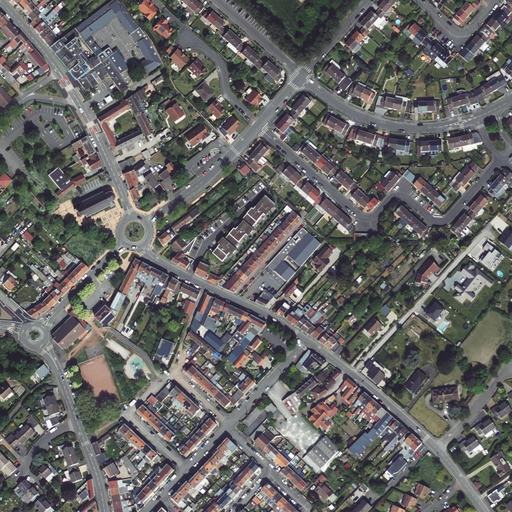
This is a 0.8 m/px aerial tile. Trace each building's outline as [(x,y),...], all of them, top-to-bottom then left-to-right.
[(20,0),(16,5),(21,11),(29,3),(26,0),(20,0)] [(31,0),(29,3),(21,11),(26,16),(37,5),(35,3),(35,2),(33,0),(31,0)] [(40,13),(44,9),(41,6),(47,0),(42,0),(40,2),(37,5),(26,16),(31,21),(36,17),(40,13)] [(146,77),(162,67),(151,47),(140,31),(115,0),(109,0),(91,14),(93,17),(89,20),(91,23),(95,28),(98,26),(98,27),(100,26),(100,24),(105,21),(106,21),(108,19),(108,18),(114,13),(131,34),(128,36),(133,42),(134,42),(144,59),(138,63),(146,77)] [(150,3),(145,0),(137,10),(145,16),(144,17),(149,21),(157,11),(154,9),(149,4),(150,3)] [(198,2),(197,3),(194,0),(187,8),(195,15),(203,6),(198,2)] [(385,0),(384,2),(391,8),(398,0),(385,0)] [(478,9),(484,1),(483,0),(471,0),(466,7),(473,14),(477,9),(478,9)] [(61,1),(58,5),(62,9),(66,6),(61,1)] [(378,12),(384,17),(391,8),(384,2),(378,8),(380,9),(378,12)] [(36,17),(31,21),(28,24),(33,30),(41,22),(44,19),(45,18),(43,15),(49,8),(47,6),(44,9),(40,13),(36,17)] [(500,12),(497,16),(505,22),(508,25),(511,22),(508,19),(511,13),(511,12),(509,10),(504,6),(499,12),(500,12)] [(58,11),(59,10),(57,7),(45,18),(44,19),(41,22),(33,30),(37,35),(46,27),(51,22),(61,12),(61,11),(60,12),(58,11)] [(469,18),(473,14),(466,7),(458,17),(466,23),(470,19),(469,18)] [(208,10),(203,16),(213,24),(219,17),(212,11),(211,13),(208,10)] [(375,14),(372,11),(366,18),(373,24),(379,18),(381,20),(384,17),(378,12),(375,14)] [(108,18),(108,19),(114,15),(130,35),(131,34),(114,13),(108,18)] [(93,30),(95,28),(91,23),(89,20),(93,17),(91,14),(75,27),(79,33),(83,38),(88,34),(89,31),(92,29),(93,30)] [(498,38),(500,35),(497,32),(505,22),(497,16),(494,20),(493,19),(486,27),(495,35),(498,38)] [(225,29),(223,26),(226,23),(219,17),(213,24),(219,30),(218,32),(221,34),(225,29)] [(366,18),(361,24),(364,27),(362,30),(367,35),(370,32),(368,30),(373,24),(366,18)] [(165,23),(160,19),(151,29),(159,36),(160,35),(165,40),(171,32),(167,28),(166,29),(165,28),(163,26),(164,25),(163,25),(165,23)] [(15,30),(7,22),(0,28),(0,31),(8,41),(17,32),(15,30)] [(46,27),(37,35),(41,39),(55,27),(56,26),(55,24),(53,26),(54,26),(52,27),(51,26),(52,24),(53,24),(51,22),(50,23),(46,27)] [(411,29),(420,37),(426,29),(419,24),(418,25),(416,23),(411,29)] [(45,44),(49,48),(63,36),(60,33),(67,27),(66,25),(62,28),(45,44)] [(55,27),(41,39),(45,44),(62,28),(60,26),(57,29),(55,27)] [(126,83),(119,72),(108,56),(101,61),(100,60),(95,54),(94,53),(88,57),(80,47),(78,42),(76,35),(79,33),(75,27),(63,36),(49,48),(68,69),(69,68),(70,67),(72,66),(73,69),(75,70),(76,70),(76,73),(78,75),(77,76),(77,77),(84,87),(85,88),(91,84),(91,86),(98,81),(97,81),(100,79),(100,80),(104,77),(103,74),(107,71),(109,75),(112,76),(113,78),(113,80),(118,89),(126,84),(126,83)] [(480,37),(477,41),(484,47),(495,35),(486,27),(479,36),(480,37)] [(229,29),(228,31),(225,29),(221,34),(230,42),(236,35),(229,29)] [(418,40),(420,37),(411,29),(408,32),(418,40)] [(420,37),(423,39),(432,46),(436,41),(436,40),(432,36),(433,35),(426,29),(420,37)] [(362,30),(359,32),(358,31),(352,38),(359,44),(361,47),(365,43),(362,41),(367,35),(362,30)] [(19,42),(23,38),(19,33),(18,34),(18,33),(15,37),(18,41),(19,42)] [(83,38),(93,51),(99,47),(88,34),(83,38)] [(227,45),(236,53),(239,50),(243,45),(241,42),(242,41),(236,35),(230,42),(227,45)] [(3,48),(7,53),(19,42),(18,41),(15,37),(3,48)] [(352,38),(346,45),(347,46),(345,49),(351,54),(359,44),(352,38)] [(436,41),(432,46),(427,52),(432,56),(433,55),(440,61),(441,60),(450,49),(443,44),(442,45),(436,41)] [(473,43),(466,51),(475,58),(484,47),(477,41),(474,44),(473,43)] [(23,53),(25,55),(32,49),(28,44),(23,48),(20,50),(22,52),(24,49),(25,51),(23,53)] [(239,50),(248,58),(254,51),(247,45),(246,47),(243,45),(239,50)] [(95,54),(100,60),(112,52),(116,49),(119,55),(121,54),(116,46),(111,50),(107,46),(95,54)] [(174,51),(169,46),(164,51),(169,56),(174,51)] [(37,64),(42,60),(32,49),(25,55),(20,60),(24,64),(28,61),(32,65),(33,67),(37,64)] [(113,52),(108,56),(119,72),(124,69),(129,77),(132,75),(122,59),(124,58),(121,54),(119,55),(116,49),(112,52),(113,52)] [(180,53),(175,49),(174,51),(169,56),(168,57),(171,60),(169,61),(178,69),(187,60),(180,53)] [(455,56),(456,55),(450,49),(441,60),(450,68),(458,59),(455,56)] [(261,57),(254,51),(248,58),(245,62),(251,67),(254,64),(257,66),(262,61),(259,58),(261,57)] [(260,68),(261,67),(268,72),(274,65),(268,59),(264,63),(262,61),(257,66),(260,68)] [(24,73),(29,69),(24,64),(20,60),(15,64),(19,69),(23,71),(24,73)] [(196,60),(194,62),(186,69),(197,80),(205,72),(202,70),(199,66),(200,65),(196,60)] [(3,62),(0,64),(0,65),(6,72),(10,69),(3,62)] [(335,62),(328,70),(332,74),(333,73),(338,77),(344,70),(335,62)] [(10,69),(6,72),(11,76),(16,71),(19,75),(23,71),(19,69),(15,64),(10,69)] [(44,64),(39,67),(42,72),(47,69),(48,68),(44,64)] [(0,70),(0,71),(11,81),(13,79),(11,76),(6,72),(0,65),(0,70)] [(279,73),(281,71),(274,65),(268,72),(265,75),(272,81),(274,78),(277,80),(282,75),(279,73)] [(69,68),(68,69),(69,72),(71,74),(73,76),(76,77),(77,77),(77,76),(78,75),(76,73),(76,70),(75,70),(73,69),(72,66),(70,67),(69,68)] [(30,79),(42,72),(39,67),(31,72),(27,74),(30,79)] [(126,83),(129,80),(127,78),(129,77),(124,69),(119,72),(126,83)] [(511,79),(505,69),(492,76),(495,81),(500,89),(504,87),(505,86),(506,87),(511,82),(511,79)] [(338,77),(342,82),(342,83),(346,87),(353,79),(344,70),(338,77)] [(206,85),(207,84),(204,81),(192,93),(197,98),(199,96),(205,103),(214,94),(210,89),(206,85)] [(480,90),(484,100),(495,94),(494,93),(500,89),(495,81),(480,90)] [(359,84),(354,93),(359,96),(360,95),(366,98),(370,89),(359,84)] [(250,95),(247,98),(254,104),(258,100),(259,101),(263,96),(259,92),(260,90),(258,89),(257,90),(255,89),(252,86),(247,92),(250,95)] [(0,87),(0,104),(1,106),(9,99),(0,87)] [(142,88),(127,98),(131,106),(135,115),(142,111),(147,108),(142,99),(147,96),(142,88)] [(463,96),(466,105),(472,104),(472,105),(478,103),(484,100),(480,90),(472,92),(471,89),(468,88),(461,90),(463,96)] [(381,94),(370,89),(366,98),(371,100),(371,101),(376,104),(381,94)] [(313,98),(308,93),(305,96),(304,95),(298,101),(305,107),(313,98)] [(466,105),(463,96),(451,99),(454,110),(460,108),(460,107),(466,105)] [(384,97),(380,108),(390,110),(391,109),(397,111),(399,101),(384,97)] [(403,112),(403,113),(414,116),(415,100),(400,97),(399,101),(397,111),(403,112)] [(110,128),(107,122),(131,106),(127,98),(120,103),(121,104),(97,119),(104,132),(110,128)] [(223,107),(215,100),(206,109),(217,120),(226,112),(223,109),(222,108),(223,107)] [(432,111),(438,110),(438,111),(444,111),(444,100),(431,101),(432,111)] [(298,101),(292,108),(294,109),(292,111),(297,116),(305,107),(298,101)] [(425,111),(432,111),(431,101),(419,101),(419,112),(425,112),(425,111)] [(174,123),(184,115),(180,110),(179,108),(179,107),(176,103),(165,111),(174,123)] [(145,135),(152,132),(142,111),(135,115),(145,135)] [(289,126),(297,116),(292,111),(289,114),(287,113),(282,120),(289,126)] [(339,119),(333,116),(334,116),(328,112),(323,122),(334,128),(339,119)] [(240,125),(233,117),(222,128),(230,136),(236,131),(235,130),(240,125)] [(345,122),(344,123),(339,119),(334,128),(345,134),(350,124),(345,122)] [(282,120),(276,126),(277,127),(275,130),(280,135),(280,138),(282,139),(291,128),(289,126),(282,120)] [(204,140),(209,136),(201,125),(185,137),(192,148),(200,142),(199,141),(203,138),(204,140)] [(361,130),(361,129),(355,127),(352,137),(363,141),(366,131),(361,130)] [(140,129),(116,142),(112,133),(106,136),(113,152),(143,136),(140,129)] [(373,132),(373,133),(366,131),(363,141),(375,145),(379,134),(373,132)] [(459,135),(461,145),(465,144),(465,147),(467,147),(473,146),(474,145),(473,142),(481,140),(478,136),(477,134),(475,133),(474,131),(472,131),(465,133),(465,134),(459,135)] [(391,137),(381,135),(379,146),(396,149),(397,139),(391,138),(391,137)] [(446,137),(449,148),(461,145),(459,135),(453,137),(452,136),(446,137)] [(94,153),(86,137),(72,145),(75,150),(83,146),(88,156),(94,153)] [(307,138),(300,147),(302,149),(301,151),(308,157),(314,150),(317,147),(307,138)] [(434,138),(434,139),(428,139),(428,150),(428,153),(436,153),(436,149),(441,149),(440,138),(434,138)] [(403,140),(397,139),(396,149),(408,151),(410,140),(404,139),(403,140)] [(421,140),(421,139),(415,139),(416,154),(419,154),(419,150),(428,150),(428,139),(421,140)] [(263,144),(261,143),(255,149),(263,155),(271,146),(265,141),(263,144)] [(150,156),(147,149),(141,152),(143,155),(144,155),(145,159),(150,156)] [(255,149),(249,156),(250,157),(246,161),(255,172),(261,166),(256,162),(259,159),(264,164),(267,160),(263,155),(255,149)] [(314,163),(320,156),(314,150),(308,157),(314,163)] [(91,171),(102,166),(94,153),(88,156),(81,160),(78,162),(79,164),(81,163),(83,166),(88,164),(91,171)] [(328,159),(322,153),(320,156),(314,163),(320,168),(328,159)] [(78,162),(81,160),(78,155),(73,157),(75,161),(72,163),(73,165),(75,164),(78,162)] [(134,164),(131,158),(126,160),(129,167),(134,164)] [(333,173),(338,167),(328,159),(320,168),(327,174),(331,171),(333,173)] [(125,161),(118,164),(121,170),(128,167),(125,161)] [(146,167),(142,162),(133,169),(133,170),(123,174),(126,182),(136,178),(135,175),(146,167)] [(157,176),(161,181),(176,170),(169,162),(164,165),(166,168),(157,176)] [(469,163),(461,173),(468,179),(474,172),(472,171),(474,168),(469,163)] [(245,176),(251,171),(245,164),(239,169),(245,176)] [(280,169),(289,177),(296,170),(289,164),(288,166),(285,164),(280,169)] [(341,182),(347,175),(338,167),(333,173),(336,175),(334,177),(341,182)] [(60,191),(70,183),(69,182),(61,172),(58,168),(48,176),(60,191)] [(289,177),(280,169),(278,172),(287,180),(289,177)] [(0,176),(0,179),(7,185),(14,177),(6,170),(0,176)] [(302,176),(296,170),(289,177),(296,183),(294,185),(297,187),(303,180),(301,178),(302,176)] [(394,172),(392,171),(386,177),(393,183),(401,174),(396,170),(394,172)] [(511,179),(511,173),(508,170),(497,182),(506,190),(507,190),(509,188),(508,185),(508,184),(511,179)] [(461,173),(453,182),(458,187),(460,184),(462,185),(468,179),(461,173)] [(70,183),(73,188),(86,181),(82,175),(69,182),(70,183)] [(156,183),(151,175),(143,180),(147,185),(150,190),(157,184),(159,183),(157,182),(156,183)] [(341,182),(347,188),(348,186),(351,189),(356,183),(347,175),(341,182)] [(419,176),(418,178),(415,176),(411,181),(413,183),(420,189),(426,182),(419,176)] [(380,184),(378,182),(376,185),(385,193),(393,183),(386,177),(380,184)] [(136,178),(126,182),(129,190),(139,184),(136,178)] [(139,184),(129,190),(134,203),(142,196),(140,190),(147,185),(143,180),(139,184)] [(308,194),(314,187),(308,181),(306,182),(303,180),(297,187),(300,190),(302,188),(308,194)] [(254,199),(266,188),(260,182),(249,193),(254,199)] [(420,189),(426,195),(433,187),(426,182),(420,189)] [(490,192),(496,197),(498,199),(506,190),(497,182),(491,188),(493,189),(490,192)] [(70,183),(60,191),(56,194),(60,198),(73,188),(70,183)] [(351,194),(357,200),(364,193),(357,187),(358,185),(356,183),(351,189),(354,191),(351,194)] [(163,191),(157,184),(150,190),(156,197),(163,191)] [(321,192),(314,187),(308,194),(306,196),(315,204),(322,196),(320,194),(321,192)] [(433,187),(426,195),(433,201),(439,193),(433,187)] [(112,192),(110,189),(78,204),(79,207),(78,207),(78,208),(75,210),(74,209),(73,209),(73,210),(72,211),(73,212),(74,212),(76,216),(75,216),(76,218),(77,218),(77,219),(79,218),(78,217),(81,215),(82,216),(83,216),(85,219),(86,219),(86,218),(108,207),(109,208),(114,206),(113,203),(114,203),(114,202),(114,201),(115,200),(116,199),(115,199),(115,197),(115,196),(115,195),(114,195),(113,194),(113,193),(112,192)] [(480,193),(474,200),(481,206),(489,197),(484,192),(482,195),(480,193)] [(370,199),(364,193),(357,200),(364,206),(366,205),(371,209),(372,208),(377,203),(371,198),(370,199)] [(446,199),(439,193),(433,201),(439,206),(446,199)] [(265,197),(275,206),(276,205),(266,196),(265,197)] [(324,212),(326,210),(332,203),(326,197),(325,199),(322,196),(315,204),(324,212)] [(263,210),(259,214),(254,210),(252,209),(242,220),(244,221),(238,228),(243,232),(241,235),(236,230),(234,229),(225,239),(223,238),(218,244),(220,245),(225,250),(223,252),(218,248),(213,253),(227,266),(232,260),(234,262),(242,253),(240,252),(248,242),(250,244),(259,233),(257,232),(262,226),(266,222),(263,219),(275,206),(265,197),(256,207),(260,211),(262,209),(263,210)] [(470,208),(468,210),(473,215),(481,206),(474,200),(468,206),(470,208)] [(396,202),(391,208),(401,216),(407,209),(400,203),(399,204),(396,202)] [(339,208),(332,203),(326,210),(333,215),(339,208)] [(292,214),(294,212),(287,205),(284,209),(288,213),(289,212),(292,214)] [(179,220),(183,225),(186,223),(196,215),(194,212),(197,210),(195,208),(179,220)] [(339,221),(345,214),(339,208),(333,215),(339,221)] [(407,222),(413,215),(407,209),(401,216),(398,219),(404,225),(407,222)] [(464,211),(458,218),(465,224),(473,215),(468,210),(466,212),(464,211)] [(292,214),(291,216),(298,222),(300,220),(302,218),(294,212),(292,214)] [(345,214),(339,221),(337,224),(342,229),(343,229),(345,227),(348,229),(354,224),(351,221),(352,220),(345,214)] [(413,215),(407,222),(414,227),(420,220),(413,215)] [(291,216),(287,220),(295,226),(297,224),(298,222),(291,216)] [(457,233),(465,224),(458,218),(453,224),(454,225),(452,228),(457,233)] [(176,231),(183,225),(179,220),(172,226),(173,227),(176,231)] [(276,224),(287,234),(290,232),(291,230),(283,224),(281,222),(279,220),(276,223),(276,224)] [(283,224),(291,230),(293,228),(295,226),(287,220),(285,221),(283,224)] [(425,228),(427,226),(420,220),(414,227),(423,235),(428,230),(425,228)] [(273,228),(284,238),(286,235),(287,234),(276,224),(273,228)] [(287,282),(321,242),(303,226),(267,265),(287,282)] [(173,227),(166,233),(171,239),(178,233),(176,231),(173,227)] [(266,229),(270,232),(280,242),(282,240),(284,238),(273,228),(271,230),(268,227),(266,229)] [(499,241),(511,251),(511,249),(511,232),(508,229),(499,241)] [(29,241),(32,238),(25,231),(22,234),(29,241)] [(171,239),(166,233),(165,231),(161,234),(163,236),(168,242),(171,239)] [(266,236),(277,246),(279,244),(280,242),(270,232),(266,236)] [(181,252),(189,243),(185,239),(181,234),(171,242),(175,247),(174,248),(179,253),(181,252)] [(265,243),(273,250),(275,248),(277,246),(266,236),(264,235),(261,239),(265,243)] [(43,241),(37,236),(34,239),(39,245),(43,241)] [(163,236),(160,239),(161,242),(164,246),(168,242),(163,236)] [(15,242),(9,248),(13,252),(18,246),(15,242)] [(185,254),(187,255),(188,252),(189,253),(193,245),(189,243),(181,252),(185,254)] [(262,247),(269,254),(271,252),(273,250),(265,243),(262,247)] [(483,255),(480,260),(490,268),(494,263),(493,263),(497,258),(499,259),(502,255),(496,250),(496,249),(488,243),(483,248),(488,252),(489,253),(486,257),(485,257),(483,255)] [(327,257),(333,250),(327,244),(314,259),(319,263),(317,266),(322,270),(330,261),(327,257)] [(249,249),(253,253),(263,261),(265,259),(266,258),(258,251),(255,248),(253,250),(250,247),(249,249)] [(262,247),(258,251),(266,258),(268,255),(269,254),(262,247)] [(84,273),(88,269),(75,257),(74,258),(67,250),(64,253),(73,262),(74,263),(75,264),(77,266),(84,273)] [(48,260),(44,256),(41,253),(38,255),(46,263),(48,260)] [(251,259),(259,265),(261,263),(263,261),(253,253),(249,257),(251,259)] [(58,255),(55,259),(63,267),(65,264),(60,258),(61,257),(58,255)] [(172,262),(179,266),(183,258),(177,255),(177,256),(172,262)] [(186,270),(190,263),(183,258),(179,266),(186,270)] [(109,324),(117,317),(134,281),(143,263),(135,259),(110,310),(106,306),(95,317),(102,324),(102,328),(109,328),(109,324)] [(247,263),(255,270),(258,267),(259,265),(251,259),(247,263)] [(415,282),(421,284),(421,281),(426,282),(427,277),(431,272),(433,270),(435,272),(439,267),(430,259),(423,266),(424,266),(418,273),(415,282)] [(241,264),(252,273),(253,271),(255,270),(247,263),(244,260),(241,264)] [(73,262),(69,266),(72,269),(72,268),(74,270),(81,276),(84,273),(77,266),(75,264),(74,263),(73,262)] [(210,272),(212,267),(201,262),(196,274),(208,280),(211,273),(210,272)] [(149,266),(143,263),(134,281),(140,284),(149,266)] [(241,267),(239,269),(248,277),(250,276),(252,273),(241,264),(239,263),(239,264),(241,267)] [(476,297),(471,293),(481,280),(490,288),(494,282),(477,269),(474,272),(471,270),(474,266),(470,263),(467,267),(466,266),(461,273),(469,279),(470,280),(467,284),(466,283),(462,288),(460,286),(457,290),(459,292),(454,297),(462,304),(467,298),(471,302),(476,297)] [(59,299),(62,295),(55,289),(32,265),(28,269),(32,273),(37,278),(38,278),(47,288),(48,289),(52,292),(59,299)] [(69,266),(65,269),(68,272),(69,272),(71,273),(77,280),(81,276),(74,270),(72,268),(72,269),(69,266)] [(149,266),(140,284),(145,287),(154,269),(149,266)] [(234,272),(245,281),(247,278),(248,277),(239,269),(237,267),(235,269),(233,268),(231,269),(234,272)] [(0,280),(5,286),(9,289),(17,283),(15,281),(17,278),(8,269),(0,277),(0,280)] [(61,270),(60,272),(66,278),(73,285),(77,280),(71,273),(69,272),(68,272),(65,269),(65,270),(63,271),(61,270)] [(158,286),(164,274),(154,269),(145,287),(142,293),(151,298),(158,286)] [(62,282),(69,288),(73,285),(66,278),(58,270),(55,274),(58,278),(59,278),(60,280),(62,282)] [(233,278),(241,285),(244,282),(245,281),(234,272),(231,276),(233,278)] [(427,277),(432,282),(436,277),(431,272),(427,277)] [(34,282),(38,278),(37,278),(32,273),(29,276),(31,278),(33,281),(34,281),(34,282)] [(169,277),(164,274),(158,286),(151,298),(150,300),(153,301),(154,299),(155,299),(156,298),(159,296),(163,288),(167,290),(173,278),(169,277)] [(212,282),(218,285),(223,279),(223,278),(224,277),(222,275),(220,277),(216,275),(212,282)] [(240,287),(241,285),(233,278),(232,280),(226,275),(224,277),(230,282),(238,289),(240,287)] [(49,276),(46,279),(55,289),(62,295),(65,292),(59,285),(55,281),(49,276)] [(298,287),(296,285),(301,280),(298,277),(295,280),(284,293),(285,293),(289,297),(298,287)] [(58,278),(55,281),(59,285),(65,292),(69,288),(62,282),(60,280),(59,278),(58,278)] [(180,282),(173,278),(167,290),(161,302),(167,305),(169,300),(168,300),(173,292),(174,292),(180,282)] [(33,281),(30,284),(36,290),(39,286),(34,282),(34,281),(33,281)] [(180,282),(174,292),(174,294),(178,295),(180,289),(183,283),(180,282)] [(228,284),(224,288),(234,293),(238,289),(230,282),(228,284)] [(193,297),(196,289),(184,284),(180,292),(190,296),(193,297)] [(55,302),(59,299),(52,292),(48,289),(47,288),(44,291),(45,292),(47,294),(48,296),(55,302)] [(266,290),(255,302),(270,309),(277,301),(274,298),(274,297),(266,290)] [(49,309),(55,302),(48,296),(47,294),(45,292),(42,295),(46,298),(42,302),(49,309)] [(216,298),(205,294),(194,319),(204,327),(210,312),(211,309),(214,304),(216,298)] [(223,302),(216,298),(214,304),(217,305),(216,307),(220,309),(223,302)] [(193,301),(192,302),(189,301),(184,313),(187,314),(191,315),(196,302),(193,301)] [(49,309),(42,302),(39,304),(39,302),(34,305),(36,306),(26,313),(32,318),(35,318),(49,309)] [(274,311),(277,313),(285,304),(281,302),(274,311)] [(299,303),(286,319),(292,323),(305,308),(299,303)] [(386,315),(392,308),(386,303),(380,310),(386,315)] [(217,305),(214,304),(211,309),(219,312),(220,309),(216,307),(217,305)] [(285,304),(277,313),(283,317),(290,309),(285,304)] [(296,326),(312,308),(308,304),(305,308),(292,323),(296,326)] [(427,310),(424,314),(429,318),(428,319),(433,323),(439,315),(441,317),(445,312),(435,304),(429,312),(427,310)] [(242,320),(246,312),(231,305),(227,313),(242,320)] [(312,308),(296,326),(301,329),(317,312),(312,308)] [(92,328),(88,324),(87,324),(87,325),(72,310),(68,314),(71,317),(52,335),(54,337),(52,339),(62,349),(64,347),(66,349),(78,337),(80,340),(92,328)] [(317,312),(301,329),(306,332),(321,316),(323,314),(319,310),(317,312)] [(246,322),(252,315),(246,312),(242,320),(245,321),(246,322)] [(231,321),(238,324),(242,320),(227,313),(225,318),(231,321)] [(186,326),(191,315),(187,314),(185,319),(182,318),(180,323),(186,326)] [(237,345),(238,346),(239,345),(240,344),(249,334),(254,328),(259,319),(252,315),(246,322),(245,321),(237,332),(236,334),(235,335),(233,336),(232,338),(239,343),(237,345)] [(321,316),(306,332),(311,336),(319,327),(321,325),(320,324),(324,319),(321,316)] [(383,324),(374,316),(364,327),(373,335),(383,324)] [(239,345),(244,349),(245,348),(266,323),(259,319),(254,328),(249,334),(240,344),(239,345)] [(319,341),(324,345),(334,334),(330,330),(331,328),(329,326),(324,330),(323,331),(325,333),(319,341)] [(319,327),(311,336),(316,339),(323,331),(324,330),(319,327)] [(187,339),(188,340),(190,338),(194,341),(198,336),(192,330),(188,336),(187,339)] [(325,333),(323,331),(316,339),(319,341),(325,333)] [(232,338),(233,336),(231,335),(224,344),(211,332),(205,339),(218,351),(217,351),(219,353),(232,338)] [(324,345),(335,352),(345,340),(336,332),(334,334),(324,345)] [(194,341),(196,342),(192,347),(196,351),(200,346),(200,345),(204,341),(203,341),(204,340),(198,336),(194,341)] [(170,354),(174,343),(162,338),(156,353),(168,358),(170,354)] [(251,352),(259,342),(256,339),(248,349),(251,352)] [(204,341),(200,345),(200,346),(203,348),(206,351),(211,346),(204,340),(203,341),(204,341)] [(211,346),(206,351),(207,351),(205,355),(211,360),(213,357),(217,360),(218,359),(219,360),(223,356),(219,353),(217,351),(211,346)] [(244,349),(232,364),(238,369),(245,361),(252,354),(245,348),(244,349)] [(382,348),(376,354),(382,361),(389,354),(382,348)] [(265,359),(269,353),(265,350),(261,355),(265,359)] [(314,353),(309,350),(298,362),(303,366),(314,353)] [(232,353),(227,359),(232,364),(237,358),(232,353)] [(310,368),(309,368),(314,362),(321,367),(326,362),(314,353),(303,366),(308,371),(310,368)] [(260,355),(257,360),(256,361),(260,364),(265,359),(261,355),(260,355)] [(194,359),(184,369),(188,373),(195,365),(196,364),(198,363),(194,359)] [(370,359),(365,365),(372,370),(369,374),(379,382),(386,374),(383,371),(386,368),(376,360),(374,362),(370,359)] [(303,366),(298,362),(297,364),(295,365),(304,374),(310,373),(309,371),(308,371),(303,366)] [(35,371),(43,381),(52,374),(43,364),(35,371)] [(188,373),(193,378),(200,370),(201,369),(196,364),(195,365),(188,373)] [(200,370),(193,378),(198,383),(204,376),(205,375),(208,373),(209,371),(207,370),(204,372),(201,369),(200,370)] [(317,377),(320,381),(320,380),(328,390),(336,383),(334,381),(342,373),(337,369),(330,376),(324,370),(317,377)] [(406,386),(409,388),(422,372),(419,370),(406,386)] [(15,374),(12,371),(1,380),(4,384),(15,374)] [(422,385),(428,377),(422,372),(409,388),(414,392),(421,384),(422,385)] [(242,373),(238,377),(250,388),(253,386),(254,384),(242,373)] [(211,380),(204,388),(209,393),(215,386),(218,383),(215,380),(220,376),(217,374),(213,378),(211,380)] [(198,383),(204,388),(211,380),(205,375),(204,376),(198,383)] [(318,383),(313,377),(296,391),(301,397),(309,390),(318,383)] [(357,386),(348,378),(339,388),(345,393),(341,397),(345,400),(357,386)] [(239,389),(245,394),(248,391),(250,388),(241,380),(238,382),(241,385),(238,388),(239,389)] [(215,386),(209,393),(214,398),(221,390),(222,390),(223,388),(218,383),(215,386)] [(310,392),(315,399),(327,391),(324,387),(320,383),(318,386),(310,392)] [(170,389),(173,392),(178,387),(174,384),(170,389)] [(0,398),(3,401),(13,393),(6,385),(0,390),(0,398)] [(167,386),(164,389),(170,395),(173,392),(170,389),(167,386)] [(351,408),(353,405),(351,403),(358,395),(360,397),(365,392),(357,386),(345,402),(349,406),(351,408)] [(459,399),(458,386),(434,389),(435,401),(457,399),(459,399)] [(173,403),(183,392),(178,387),(173,392),(170,395),(173,397),(171,400),(173,403)] [(214,398),(219,403),(220,402),(227,395),(227,394),(228,393),(223,388),(222,390),(221,390),(214,398)] [(164,389),(162,392),(167,397),(170,395),(164,389)] [(238,390),(236,393),(242,398),(245,394),(239,389),(238,390)] [(293,415),(300,410),(305,406),(300,398),(301,397),(296,391),(295,391),(283,400),(293,415)] [(162,392),(159,395),(165,400),(167,397),(162,392)] [(178,410),(180,407),(189,398),(183,392),(173,403),(177,406),(176,408),(178,410)] [(354,405),(356,407),(357,406),(359,405),(360,406),(362,404),(369,396),(365,392),(360,397),(354,405)] [(42,400),(44,399),(47,408),(57,404),(53,395),(50,397),(49,393),(41,396),(42,400)] [(236,393),(232,397),(238,402),(242,398),(236,393)] [(227,395),(220,402),(225,407),(231,401),(235,405),(237,403),(231,398),(227,394),(227,395)] [(152,404),(148,408),(144,405),(137,413),(143,418),(153,407),(159,400),(156,397),(154,395),(149,401),(152,404)] [(156,397),(159,400),(162,403),(165,400),(159,395),(156,397)] [(354,414),(356,415),(360,409),(363,411),(366,407),(373,399),(369,396),(362,404),(360,406),(354,414)] [(186,412),(195,403),(189,398),(180,407),(186,412)] [(360,414),(365,418),(366,417),(368,414),(370,412),(371,411),(378,403),(373,399),(366,407),(363,411),(360,414)] [(323,401),(318,405),(332,418),(341,407),(337,404),(332,410),(323,401)] [(502,419),(511,410),(511,409),(506,402),(498,409),(497,407),(494,409),(491,412),(497,420),(500,417),(502,419)] [(191,420),(196,415),(201,409),(195,403),(186,412),(185,414),(191,420)] [(267,412),(273,405),(270,403),(264,409),(267,412)] [(369,421),(372,419),(382,407),(378,403),(371,411),(370,412),(368,414),(366,417),(370,420),(369,421)] [(48,429),(56,425),(60,423),(56,414),(60,413),(57,404),(47,408),(50,416),(44,418),(48,429)] [(273,405),(267,412),(271,415),(276,409),(275,407),(273,405)] [(332,418),(318,405),(312,412),(315,414),(310,419),(320,430),(323,427),(327,431),(334,424),(330,420),(332,418)] [(143,418),(148,423),(158,413),(158,412),(155,410),(153,407),(143,418)] [(387,412),(382,407),(372,419),(377,423),(387,412)] [(201,409),(196,415),(199,418),(204,412),(201,409)] [(276,409),(271,415),(273,417),(272,418),(278,424),(283,417),(281,414),(276,409)] [(18,425),(25,433),(33,426),(30,424),(36,418),(30,411),(24,417),(23,416),(20,419),(21,420),(17,424),(18,425)] [(381,433),(395,419),(387,412),(377,423),(374,426),(372,429),(369,432),(367,429),(358,439),(355,441),(347,449),(357,459),(381,433)] [(163,418),(158,413),(148,423),(153,429),(163,418)] [(216,426),(207,417),(203,421),(212,430),(216,426)] [(153,429),(158,433),(168,423),(163,418),(153,429)] [(395,419),(381,433),(383,436),(387,432),(388,434),(381,442),(382,443),(386,439),(388,437),(401,424),(395,419)] [(492,430),(496,426),(490,419),(483,425),(482,424),(478,427),(475,430),(481,436),(484,433),(486,435),(488,438),(495,433),(492,430)] [(203,428),(201,430),(207,436),(210,433),(212,430),(203,421),(200,425),(203,428)] [(121,436),(123,439),(124,437),(126,435),(133,429),(126,423),(120,430),(124,434),(121,436)] [(158,433),(164,439),(174,428),(168,423),(158,433)] [(388,437),(386,439),(389,443),(395,437),(405,427),(401,424),(390,435),(388,437)] [(12,445),(25,433),(18,425),(5,438),(12,445)] [(204,439),(207,436),(201,430),(198,427),(193,433),(202,441),(204,439)] [(395,437),(389,443),(392,446),(398,440),(399,442),(409,431),(405,427),(395,437)] [(174,428),(164,439),(169,444),(179,433),(174,428)] [(124,437),(130,442),(131,441),(132,440),(138,434),(133,429),(126,435),(124,437)] [(263,451),(271,443),(275,439),(265,430),(265,431),(262,434),(260,436),(258,438),(255,441),(254,443),(263,451)] [(401,455),(417,438),(409,431),(399,442),(402,444),(403,445),(402,445),(404,447),(399,453),(401,455)] [(200,444),(202,441),(193,433),(188,438),(191,441),(197,447),(200,444)] [(137,446),(143,439),(138,434),(132,440),(131,441),(130,442),(132,444),(135,448),(136,447),(137,446)] [(104,443),(111,438),(109,435),(99,442),(92,445),(97,457),(101,455),(101,457),(103,456),(100,450),(104,447),(106,446),(104,443)] [(320,469),(324,473),(337,459),(343,453),(327,436),(304,459),(317,472),(320,469)] [(481,451),(483,449),(473,436),(466,442),(465,441),(461,443),(458,446),(463,452),(467,450),(469,453),(473,450),(475,453),(479,449),(480,450),(481,451)] [(3,437),(0,439),(6,446),(9,443),(11,446),(12,445),(5,438),(4,438),(3,437)] [(234,452),(238,447),(228,437),(226,440),(224,442),(231,450),(233,451),(234,452)] [(425,447),(423,443),(417,438),(401,455),(403,458),(406,460),(416,450),(419,453),(425,447)] [(142,451),(148,444),(143,439),(137,446),(136,447),(135,448),(137,449),(140,453),(141,452),(142,451)] [(194,449),(197,447),(191,441),(186,446),(192,452),(194,449)] [(233,451),(231,450),(224,442),(221,445),(218,448),(220,450),(226,456),(227,457),(233,451)] [(64,450),(66,449),(69,457),(79,454),(76,446),(72,447),(71,443),(63,446),(64,450)] [(187,457),(192,452),(186,446),(183,443),(178,448),(187,457)] [(267,456),(275,448),(271,443),(263,451),(267,456)] [(384,449),(387,451),(392,446),(389,443),(384,449)] [(139,454),(144,460),(154,450),(148,444),(142,451),(141,452),(140,453),(139,454)] [(103,456),(101,457),(101,455),(97,457),(99,464),(108,461),(104,447),(100,450),(103,456)] [(267,456),(273,461),(281,453),(275,448),(267,456)] [(138,466),(140,468),(146,462),(150,465),(154,461),(159,455),(154,450),(144,460),(139,465),(138,466)] [(226,456),(220,450),(218,452),(215,455),(223,462),(224,461),(223,460),(226,456)] [(273,461),(277,466),(287,456),(282,451),(281,453),(273,461)] [(505,456),(502,452),(491,459),(499,470),(498,471),(502,476),(511,469),(503,457),(505,456)] [(392,461),(394,463),(401,455),(399,453),(392,461)] [(79,454),(69,457),(72,467),(70,467),(71,470),(79,467),(78,465),(82,463),(79,454)] [(157,464),(163,458),(159,455),(154,461),(157,464)] [(219,470),(225,464),(223,462),(215,455),(213,457),(210,460),(216,467),(219,470)] [(403,458),(401,455),(394,463),(385,472),(390,477),(392,475),(395,478),(408,464),(402,459),(403,458)] [(133,465),(126,456),(120,460),(127,468),(133,465)] [(283,471),(288,465),(292,461),(291,459),(287,456),(277,466),(283,471)] [(255,473),(260,468),(251,459),(246,464),(255,473)] [(212,471),(216,467),(210,460),(207,463),(205,466),(212,473),(213,472),(212,471)] [(1,465),(0,463),(0,477),(3,480),(11,472),(2,464),(1,465)] [(120,473),(114,464),(105,469),(110,478),(120,473)] [(167,466),(164,464),(161,467),(169,476),(175,470),(168,464),(167,466)] [(255,473),(246,464),(241,469),(250,478),(255,473)] [(61,474),(53,465),(50,468),(47,466),(38,476),(43,482),(47,478),(48,479),(54,472),(61,478),(61,474)] [(132,478),(134,478),(134,479),(140,474),(133,465),(127,468),(131,474),(130,475),(132,478)] [(280,473),(285,478),(293,470),(288,465),(283,471),(280,473)] [(211,474),(212,473),(205,466),(202,468),(200,471),(206,477),(210,473),(211,474)] [(79,467),(71,470),(72,471),(68,472),(69,476),(73,475),(76,484),(85,481),(82,472),(81,472),(79,467)] [(161,467),(156,472),(158,475),(165,481),(167,478),(169,476),(161,467)] [(285,478),(290,483),(298,474),(301,470),(298,467),(295,471),(293,469),(293,470),(285,478)] [(246,483),(250,478),(241,469),(237,474),(246,483)] [(206,477),(200,471),(197,474),(194,477),(202,484),(203,483),(202,482),(206,477)] [(232,480),(234,482),(241,488),(246,483),(237,474),(232,480)] [(295,487),(303,479),(298,474),(290,483),(295,487)] [(337,496),(335,494),(323,483),(327,479),(323,474),(321,476),(315,483),(319,487),(318,488),(329,499),(332,502),(337,496)] [(165,481),(158,475),(153,480),(159,487),(162,484),(165,481)] [(146,483),(154,492),(157,489),(159,487),(153,480),(150,477),(145,482),(146,483)] [(204,486),(202,484),(194,477),(192,479),(190,482),(199,491),(204,486)] [(89,504),(97,497),(93,478),(86,484),(87,486),(77,495),(81,500),(88,494),(89,504)] [(295,487),(299,492),(308,483),(303,479),(295,487)] [(124,487),(126,487),(125,483),(122,483),(122,480),(109,482),(110,489),(124,487)] [(24,481),(18,487),(24,494),(31,501),(38,494),(32,487),(31,488),(24,481)] [(190,482),(188,481),(186,483),(183,486),(192,494),(195,497),(200,492),(199,491),(190,482)] [(265,495),(274,486),(269,481),(262,488),(265,490),(262,493),(265,495)] [(152,494),(154,492),(146,483),(145,482),(144,482),(143,483),(144,484),(141,488),(142,489),(149,496),(150,497),(152,494)] [(237,493),(241,489),(241,488),(234,482),(233,483),(235,484),(231,488),(237,493)] [(428,495),(430,488),(419,483),(417,488),(418,489),(415,494),(425,498),(426,494),(428,495)] [(506,486),(505,483),(489,495),(494,503),(498,500),(499,501),(502,499),(502,498),(502,497),(504,495),(501,490),(507,486),(506,486)] [(232,499),(237,493),(231,488),(228,485),(223,490),(224,491),(225,492),(232,499)] [(139,486),(135,490),(136,497),(137,496),(144,502),(147,499),(149,496),(142,489),(141,488),(139,486)] [(187,500),(192,494),(183,486),(180,489),(178,492),(186,500),(187,500)] [(265,495),(270,500),(279,491),(274,486),(265,495)] [(124,487),(110,489),(111,496),(124,494),(125,494),(124,487)] [(316,490),(328,501),(329,499),(318,488),(316,490)] [(21,498),(24,494),(20,489),(16,493),(21,498)] [(227,504),(232,499),(225,492),(224,491),(219,496),(221,498),(227,504)] [(273,508),(275,506),(284,496),(279,491),(270,500),(268,503),(273,508)] [(184,501),(186,500),(178,492),(173,497),(184,508),(187,504),(184,501)] [(125,501),(124,494),(111,496),(112,503),(125,501)] [(253,497),(259,502),(262,499),(256,494),(253,497)] [(416,506),(418,500),(407,495),(405,499),(406,499),(403,505),(412,509),(414,505),(416,506)] [(223,509),(227,504),(221,498),(219,496),(216,499),(214,498),(213,499),(215,501),(222,509),(223,509)] [(275,506),(279,511),(289,501),(284,496),(275,506)] [(249,511),(250,511),(259,502),(253,497),(239,511),(249,511)] [(211,507),(215,511),(218,511),(222,509),(215,501),(213,499),(212,499),(208,504),(211,507)] [(45,502),(44,503),(41,500),(34,506),(39,511),(38,511),(47,511),(52,509),(45,502)] [(128,500),(125,501),(112,503),(113,510),(129,507),(128,500)] [(280,511),(288,511),(294,506),(289,501),(279,511),(280,511)] [(364,501),(353,511),(367,511),(372,508),(364,501)] [(86,510),(87,511),(93,511),(100,506),(96,502),(86,510)]
